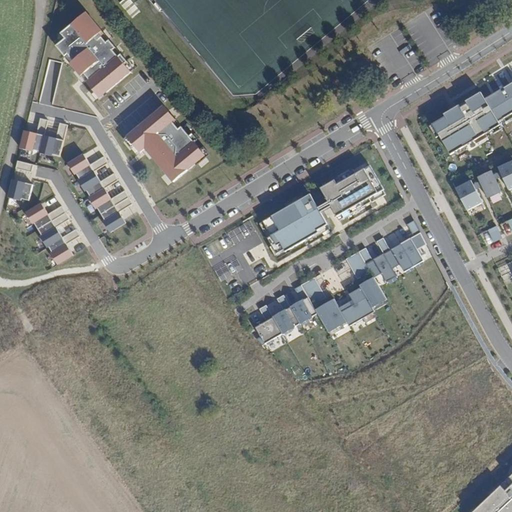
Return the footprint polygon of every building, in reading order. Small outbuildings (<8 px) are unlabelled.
[(101,97),(132,72),(126,64),(129,62),(123,54),(120,57),(114,50),(117,48),(111,40),(108,42),(101,34),(104,31),(88,12),(63,32),(67,38),(58,45),(67,56),(70,53),(75,60),(72,62),(79,71),(82,75),(87,80),(101,97)] [(104,31),(101,34),(108,42),(111,40),(104,31)] [(67,38),(63,32),(58,45),(67,38)] [(117,48),(114,50),(120,57),(123,54),(117,48)] [(75,60),(70,53),(67,56),(72,62),(75,60)] [(129,62),(126,64),(132,72),(135,69),(129,62)] [(432,124),(450,155),(464,147),(477,139),(486,133),(501,125),(499,122),(511,114),(511,82),(484,99),(482,95),(473,100),(460,108),(445,117),(432,124)] [(443,114),(445,117),(460,108),(458,105),(452,109),(443,114)] [(166,106),(128,137),(141,152),(149,145),(153,149),(178,179),(207,155),(183,127),(180,129),(174,122),(177,119),(166,106)] [(26,130),(22,148),(33,151),(34,149),(41,151),(40,152),(53,155),(53,153),(61,156),(69,125),(61,123),(57,137),(45,134),(48,120),(41,118),(38,133),(26,130)] [(85,154),(69,163),(76,174),(78,173),(81,179),(80,180),(86,191),(87,190),(92,197),(90,197),(97,208),(98,207),(106,220),(104,221),(111,232),(127,222),(120,212),(133,204),(125,190),(112,198),(106,188),(119,180),(115,173),(102,181),(95,171),(108,163),(104,156),(91,164),(85,154)] [(34,164),(18,160),(17,168),(32,172),(34,164)] [(500,172),(508,190),(511,188),(511,161),(498,168),(500,172)] [(267,238),(276,254),(284,250),(285,252),(318,233),(317,231),(327,225),(318,209),(321,206),(328,203),(339,222),(341,221),(376,200),(383,196),(385,195),(382,191),(384,190),(370,166),(368,167),(366,162),(358,167),(320,188),(327,201),(317,206),(310,194),(304,197),(282,210),(262,222),(271,236),(267,238)] [(480,182),(487,198),(501,192),(496,181),(493,175),(491,171),(477,178),(480,182)] [(14,179),(10,197),(21,200),(22,198),(30,200),(34,184),(14,179)] [(169,195),(175,208),(209,194),(202,180),(169,195)] [(471,181),(455,189),(466,210),(482,203),(473,186),(471,181)] [(52,253),(58,264),(74,254),(67,244),(81,236),(77,229),(64,237),(57,227),(70,219),(62,206),(49,213),(43,203),(27,213),(33,223),(35,222),(43,235),(41,236),(45,243),(48,247),(49,246),(53,252),(52,253)] [(250,221),(228,234),(235,245),(256,233),(250,221)] [(414,237),(420,233),(414,222),(408,225),(412,234),(414,237)] [(511,234),(511,230),(508,222),(501,225),(507,237),(511,234)] [(489,230),(495,242),(496,242),(502,239),(497,227),(489,230)] [(495,242),(489,230),(481,233),(487,246),(495,242)] [(402,244),(415,266),(423,261),(417,250),(426,245),(420,233),(414,237),(402,244)] [(412,234),(389,248),(391,250),(402,244),(414,237),(412,234)] [(384,238),(377,242),(383,252),(384,254),(391,250),(389,248),(384,238)] [(384,254),(393,268),(399,265),(404,272),(415,266),(402,244),(391,250),(384,254)] [(367,264),(374,260),(372,258),(367,248),(360,252),(367,264)] [(367,264),(360,252),(346,259),(358,278),(371,271),(367,264)] [(384,254),(383,252),(372,258),(374,260),(384,254)] [(374,260),(367,264),(371,271),(375,278),(381,274),(386,283),(397,276),(393,268),(384,254),(374,260)] [(243,269),(237,258),(215,270),(222,282),(227,279),(237,273),(243,269)] [(358,278),(346,259),(334,267),(345,286),(358,278)] [(511,278),(511,262),(498,269),(504,282),(511,278)] [(322,273),(315,278),(326,297),(334,293),(322,273)] [(315,278),(302,285),(309,297),(313,305),(326,297),(315,278)] [(349,326),(375,312),(372,307),(386,299),(380,287),(375,278),(360,286),(361,287),(349,294),(355,304),(342,312),(340,309),(350,303),(348,299),(338,305),(335,300),(316,310),(318,313),(323,323),(329,332),(347,322),(349,326)] [(309,297),(302,285),(296,289),(301,299),(303,301),(309,297)] [(290,305),(284,295),(278,299),(283,308),(285,311),(291,307),(290,305)] [(291,307),(300,323),(318,313),(316,310),(313,305),(309,297),(303,301),(291,307)] [(301,299),(290,305),(291,307),(303,301),(301,299)] [(272,315),(267,305),(260,309),(265,318),(267,321),(273,317),(272,315)] [(273,317),(283,334),(300,323),(291,307),(285,311),(273,317)] [(285,311),(283,308),(272,315),(273,317),(285,311)] [(256,339),(261,347),(283,334),(273,317),(267,321),(255,328),(260,337),(256,339)] [(267,321),(265,318),(253,325),(255,328),(267,321)] [(476,509),(472,511),(511,511),(511,474),(510,476),(511,477),(511,484),(511,485),(509,483),(506,480),(476,509)]
